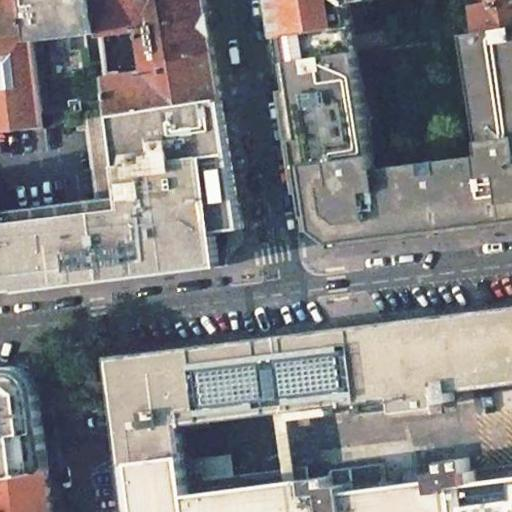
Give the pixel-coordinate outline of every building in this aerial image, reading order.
[(29,0),(0,0),(0,47),(34,43),(29,0)] [(29,0),(34,43),(43,123),(78,118),(87,117),(111,113),(107,75),(102,33),(98,0),(29,0)] [(98,0),(102,33),(141,26),(147,69),(107,75),(111,113),(221,98),(221,96),(222,96),(210,25),(206,0),(98,0)] [(273,0),(275,8),(284,62),(359,50),(351,0),(273,0)] [(479,10),(483,30),(511,26),(511,0),(494,0),(496,8),(479,10)] [(441,236),(511,226),(511,26),(483,30),(465,34),(483,154),(378,168),(359,50),(284,62),(286,76),(295,138),(309,232),(313,231),(323,238),(333,245),(334,249),(441,236)] [(87,117),(78,118),(79,126),(79,130),(88,129),(97,199),(0,211),(0,291),(219,264),(242,229),(223,110),(221,98),(111,113),(87,117)] [(511,511),(511,307),(298,335),(130,356),(116,374),(126,450),(128,472),(133,511),(511,511)] [(0,477),(48,472),(37,389),(14,370),(0,371),(0,477)] [(0,511),(53,511),(52,505),(48,472),(0,477),(0,511)]
